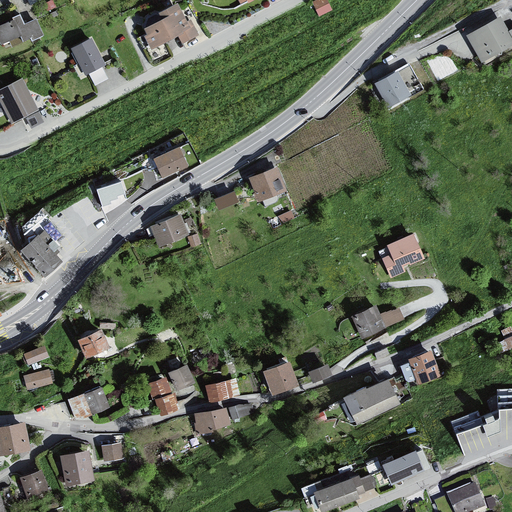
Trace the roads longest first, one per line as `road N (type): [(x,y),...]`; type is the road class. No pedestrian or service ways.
road 1 (secondary): [(0,332),(47,301),(128,222),(309,103),(416,0)]
road 2 (residential): [(55,423),(138,423),(271,397),(406,353),(511,303)]
road 3 (residential): [(0,149),(297,0)]
road 4 (residential): [(355,511),(511,448)]
